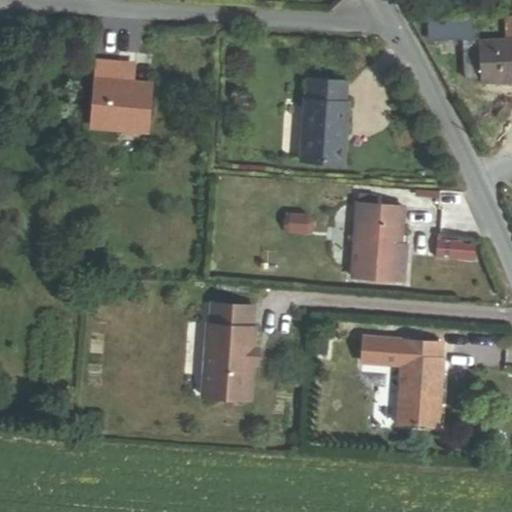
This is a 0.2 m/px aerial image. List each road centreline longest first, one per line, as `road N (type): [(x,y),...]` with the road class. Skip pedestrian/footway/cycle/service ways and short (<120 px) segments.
road 1 (unclassified): [(402,24),(47,0)]
road 2 (residential): [(402,24),(511,255)]
